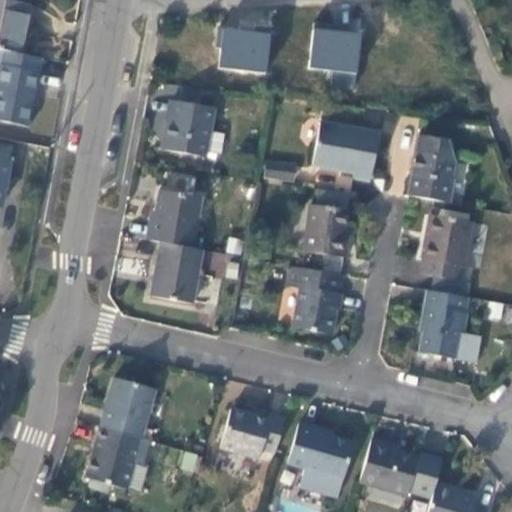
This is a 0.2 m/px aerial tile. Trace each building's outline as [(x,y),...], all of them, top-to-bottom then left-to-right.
[(0,0),(0,50),(17,54),(27,5),(0,0)] [(409,23),(416,38),(435,29),(428,14),(409,23)] [(267,74),(271,31),(219,27),(216,69),(267,74)] [(435,29),(416,38),(430,70),(449,62),(435,29)] [(368,39),(336,36),(332,84),(378,88),(381,66),(378,65),(379,53),(366,52),(368,39)] [(0,122),(27,128),(40,62),(0,54),(0,122)] [(459,83),(449,62),(430,70),(449,112),(465,105),(455,84),(459,83)] [(161,150),(204,158),(213,109),(175,102),(172,124),(166,123),(161,150)] [(353,174),(352,178),(369,181),(377,134),(319,124),(311,166),(353,174)] [(447,141),(418,136),(407,196),(449,204),(453,180),(451,179),(454,162),(447,141)] [(0,207),(1,208),(13,146),(0,143),(0,207)] [(292,181),(294,167),(266,163),(265,178),(292,181)] [(158,242),(190,248),(199,198),(157,190),(154,212),(148,241),(158,242)] [(316,254),(343,257),(345,258),(347,242),(342,241),(343,228),(346,210),(345,210),(347,194),(318,191),(316,206),(309,205),(303,252),(316,254)] [(144,240),(148,241),(154,212),(149,210),(144,240)] [(459,281),(461,266),(463,266),(471,223),(429,215),(421,259),(423,259),(420,274),(459,281)] [(200,251),(190,248),(158,242),(148,297),(191,304),(200,251)] [(204,250),(201,274),(222,276),(225,253),(204,250)] [(341,275),(343,257),(316,254),(314,270),(341,275)] [(341,276),(292,267),(289,287),(299,289),(291,328),(330,335),(341,276)] [(459,281),(428,276),(425,290),(467,298),(470,284),(459,281)] [(468,314),(465,313),(467,298),(425,290),(422,306),(426,307),(417,353),(456,360),(460,335),(464,336),(468,314)] [(488,302),(487,319),(501,321),(502,303),(488,302)] [(107,401),(99,426),(145,440),(148,431),(141,429),(151,390),(113,379),(107,401)] [(261,449),(274,453),(284,419),(269,415),(268,420),(230,409),(219,447),(258,458),(258,457),(261,449)] [(298,424),(287,464),(303,469),(298,487),(336,498),(352,443),(331,437),(332,433),(298,424)] [(149,441),(145,440),(99,426),(91,455),(85,478),(89,479),(108,485),(126,490),(133,463),(142,465),(149,441)] [(430,499),(433,487),(441,460),(418,454),(417,458),(385,449),(386,445),(370,441),(358,483),(406,496),(407,492),(430,499)] [(271,461),(274,453),(261,449),(258,457),(271,461)] [(184,451),(180,469),(194,472),(198,455),(184,451)] [(142,465),(133,463),(126,490),(140,494),(147,467),(142,465)] [(106,491),(108,485),(89,479),(88,486),(106,491)] [(475,499),(433,487),(430,499),(426,511),(483,511),(472,509),(475,499)]
